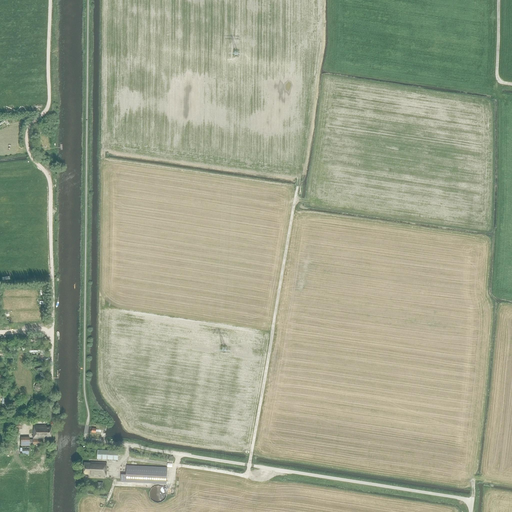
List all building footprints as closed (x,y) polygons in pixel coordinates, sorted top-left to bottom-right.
[(34,388),(40,393),(44,388),(38,383),(34,388)] [(51,438),(51,427),(47,427),(47,425),(33,425),(33,430),(33,439),(44,439),(44,440),(48,440),(48,438),(51,438)] [(29,446),(29,444),(29,437),(21,437),(21,446),(29,446)] [(97,450),(97,459),(118,460),(118,451),(97,450)] [(106,476),(106,472),(107,467),(106,467),(106,463),(90,462),(90,463),(84,463),(84,474),(90,474),(90,475),(106,476)] [(121,482),(124,482),(166,484),(167,468),(126,466),(126,475),(121,474),(121,482)] [(150,498),(151,500),(153,502),(156,503),(158,503),(161,502),(163,501),(165,499),(166,497),(166,495),(166,492),(165,490),(163,488),(161,486),(159,486),(156,486),(154,487),(152,488),(151,489),(150,491),(149,494),(149,496),(150,498)]
